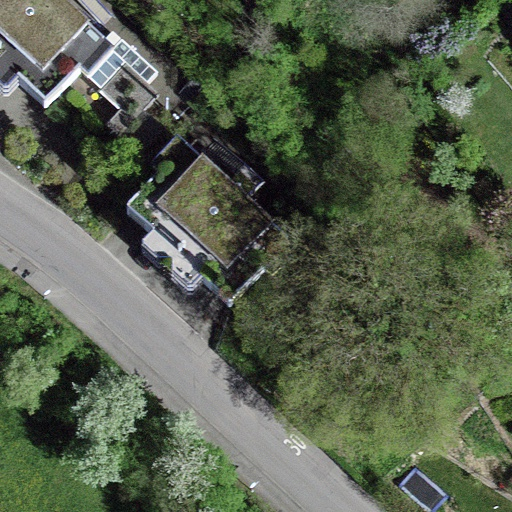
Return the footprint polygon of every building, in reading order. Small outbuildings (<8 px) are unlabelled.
[(0,0),(0,69),(45,111),(63,92),(80,73),(88,81),(113,54),(104,46),(53,0),(0,0)] [(94,0),(53,0),(104,46),(123,26),(94,0)] [(91,172),(103,159),(143,196),(160,177),(152,170),(177,143),(192,126),(113,54),(88,81),(80,73),(63,92),(103,129),(76,158),(91,172)] [(177,143),(254,213),(272,193),(195,123),(192,126),(177,143)] [(126,215),(229,310),(264,272),(273,279),(297,253),(254,213),(177,143),(152,170),(160,177),(143,196),(126,215)]
